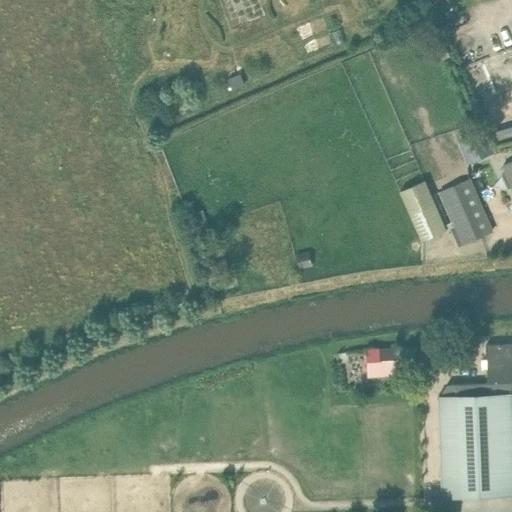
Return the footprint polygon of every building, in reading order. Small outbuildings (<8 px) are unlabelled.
[(496,142),(511,138),(511,126),(492,131),(496,142)] [(459,140),(468,163),(493,153),(484,130),(459,140)] [(511,161),(503,165),(511,186),(511,161)] [(470,178),(439,192),(454,228),(462,245),(493,231),(470,178)] [(448,230),(425,180),(400,192),(422,241),(448,230)] [(313,265),(310,252),(294,256),(297,269),(313,265)] [(225,256),(213,260),(221,281),(215,283),(218,291),(238,284),(235,276),(232,277),(225,256)] [(511,342),(487,344),(489,382),(446,385),(439,397),(438,397),(443,498),(511,494),(511,342)] [(417,348),(380,350),(380,363),(418,361),(417,348)]
